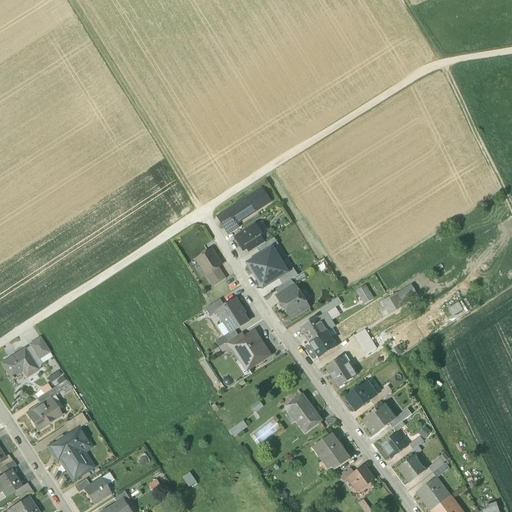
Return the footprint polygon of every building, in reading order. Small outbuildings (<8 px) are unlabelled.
[(261,191),(219,217),(229,234),(238,228),(235,224),(264,206),(260,200),(265,197),(261,191)] [(255,226),(253,227),(252,227),(248,230),(247,231),(235,238),(243,251),(247,249),(262,239),(263,238),(255,226)] [(265,244),(257,249),(261,256),(272,250),(279,245),(274,238),(265,244)] [(262,239),(247,249),(250,254),(257,249),(265,244),(262,239)] [(248,265),(256,276),(279,261),(272,250),(261,256),(248,265)] [(211,251),(197,260),(207,275),(218,268),(221,266),(211,251)] [(287,256),(283,258),(288,267),(292,265),(287,256)] [(279,261),(256,276),(263,288),(278,279),(287,273),(279,261)] [(225,280),(218,268),(207,275),(214,287),(225,280)] [(287,273),(278,279),(283,286),(298,276),(293,269),(287,273)] [(410,284),(396,293),(401,301),(415,293),(410,284)] [(304,301),(294,285),(279,295),(283,302),(282,304),(283,307),(286,308),(289,311),(288,314),(291,319),(308,308),(309,305),(307,302),(304,301)] [(366,286),(356,292),(364,306),(374,300),(366,286)] [(396,293),(381,302),(389,316),(405,307),(401,301),(396,293)] [(220,300),(205,309),(210,317),(217,312),(224,307),(220,300)] [(224,307),(217,312),(230,333),(231,333),(235,331),(248,322),(243,315),(244,315),(235,300),(224,307)] [(317,311),(321,316),(327,313),(336,307),(332,302),(317,311)] [(448,309),(451,315),(460,309),(457,304),(448,309)] [(321,316),(317,319),(323,327),(322,328),(325,334),(336,327),(327,313),(321,316)] [(317,319),(317,318),(301,328),(310,343),(325,334),(322,328),(323,327),(317,319)] [(365,330),(355,336),(361,346),(371,340),(365,330)] [(235,331),(231,333),(230,333),(223,337),(227,343),(238,336),(235,331)] [(244,339),(232,347),(234,350),(240,359),(240,362),(241,364),(243,364),(245,363),(245,362),(247,362),(251,368),(269,356),(268,354),(268,352),(267,352),(254,333),(244,339)] [(227,343),(226,343),(230,350),(233,350),(234,350),(232,347),(244,339),(241,334),(238,336),(227,343)] [(325,334),(310,343),(320,357),(336,347),(330,338),(329,339),(325,334)] [(227,343),(223,337),(218,341),(221,347),(226,343),(227,343)] [(50,354),(40,339),(29,346),(39,361),(50,354)] [(371,340),(361,346),(367,355),(377,349),(371,340)] [(25,350),(2,365),(11,379),(25,370),(29,376),(37,371),(25,350)] [(344,357),(326,368),(339,388),(356,377),(344,357)] [(367,384),(347,399),(357,412),(370,402),(376,398),(367,384)] [(40,390),(44,396),(51,391),(48,385),(40,390)] [(44,396),(36,400),(39,405),(47,400),(48,400),(57,395),(54,389),(51,391),(44,396)] [(376,398),(370,402),(373,407),(392,393),(388,389),(376,398)] [(322,422),(303,395),(286,408),(305,434),(322,422)] [(39,405),(26,414),(36,430),(58,416),(58,412),(56,408),(52,407),(48,400),(47,400),(39,405)] [(385,406),(364,421),(374,436),(391,423),(395,420),(395,419),(385,406)] [(408,410),(395,419),(395,420),(391,423),(394,428),(412,415),(408,410)] [(81,414),(64,425),(70,434),(76,430),(77,431),(88,424),(81,414)] [(244,420),(229,429),(234,436),(248,427),(244,420)] [(259,442),(274,432),(269,425),(254,435),(259,442)] [(70,434),(47,449),(52,456),(55,454),(72,482),(91,470),(79,451),(87,446),(77,431),(76,430),(70,434)] [(397,433),(381,445),(391,459),(408,447),(397,433)] [(347,462),(337,447),(339,445),(332,434),(313,447),(329,470),(333,468),(335,471),(347,462)] [(410,445),(413,451),(424,443),(420,437),(410,445)] [(5,459),(5,460),(0,463),(0,470),(12,463),(9,457),(5,459)] [(415,457),(399,469),(409,484),(426,471),(425,470),(423,472),(417,464),(419,463),(415,457)] [(440,460),(428,469),(432,474),(444,465),(440,460)] [(12,463),(0,470),(3,476),(11,470),(12,471),(16,468),(12,463)] [(444,465),(432,474),(436,479),(448,471),(444,465)] [(374,481),(364,467),(354,474),(348,479),(357,492),(374,481)] [(351,469),(339,477),(343,483),(348,479),(354,474),(351,469)] [(3,476),(0,477),(0,490),(5,499),(17,492),(23,488),(22,488),(22,487),(12,471),(11,470),(3,476)] [(436,479),(416,493),(430,511),(447,500),(433,482),(436,479)] [(89,487),(83,491),(93,505),(110,495),(100,480),(89,487)] [(85,481),(74,488),(78,494),(83,490),(83,491),(89,487),(85,481)] [(27,484),(22,487),(22,488),(23,488),(17,492),(20,496),(30,489),(27,484)] [(20,496),(18,497),(21,502),(29,498),(34,495),(30,489),(20,496)] [(125,492),(113,500),(116,505),(122,501),(124,504),(130,500),(125,492)] [(21,502),(6,511),(38,511),(29,498),(21,502)] [(456,511),(447,500),(430,511),(456,511)] [(116,505),(104,511),(129,511),(124,504),(122,501),(116,505)]
